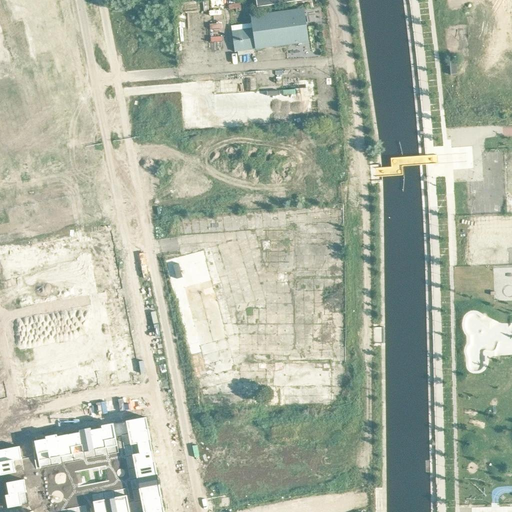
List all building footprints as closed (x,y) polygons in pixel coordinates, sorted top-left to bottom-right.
[(308,42),(305,16),(304,9),(251,16),(253,28),(232,31),(235,52),(308,42)] [(66,18),(48,21),(51,32),(68,29),(66,18)] [(31,25),(21,27),(21,28),(24,44),(35,42),(31,25)] [(21,28),(11,30),(14,46),(24,44),(21,28)] [(68,29),(51,32),(53,42),(70,39),(68,29)] [(11,30),(1,32),(4,48),(14,46),(11,30)] [(70,39),(53,42),(55,52),(72,49),(70,39)] [(72,49),(55,52),(57,62),(74,59),(72,49)] [(74,59),(57,62),(59,73),(77,69),(74,59)] [(77,69),(59,73),(61,84),(79,80),(77,69)] [(79,80),(61,84),(63,94),(81,90),(79,80)] [(234,86),(178,88),(181,143),(204,142),(203,137),(267,134),(267,130),(301,128),(299,98),(312,97),(311,86),(298,86),(298,95),(235,98),(234,86)] [(81,90),(63,94),(66,105),(83,102),(81,90)] [(87,118),(69,122),(71,133),(89,129),(87,118)] [(89,129),(71,133),(74,144),(91,140),(89,129)] [(91,140),(74,144),(76,154),(93,151),(91,140)] [(93,151),(76,154),(78,164),(95,161),(93,151)] [(511,160),(503,161),(506,221),(511,220),(511,236),(503,237),(504,256),(496,256),(497,269),(484,270),(485,273),(511,271),(511,160)] [(95,161),(78,164),(80,174),(97,171),(95,161)] [(97,171),(80,174),(82,184),(100,181),(97,171)] [(100,181),(82,184),(84,195),(102,192),(100,181)] [(64,182),(53,184),(56,200),(57,201),(67,199),(64,182)] [(53,184),(43,186),(46,202),(56,200),(53,184)] [(357,185),(336,189),(338,200),(357,196),(357,185)] [(43,186),(33,188),(36,204),(46,202),(43,186)] [(33,188),(23,190),(26,206),(36,204),(33,188)] [(23,190),(13,192),(16,208),(26,206),(23,190)] [(13,192),(3,194),(6,210),(7,211),(17,209),(16,208),(13,192)] [(295,198),(284,200),(287,214),(289,213),(309,210),(306,195),(295,197),(295,198)] [(357,196),(338,200),(340,211),(358,207),(357,196)] [(274,202),(262,205),(265,218),(284,214),(287,214),(284,200),(284,199),(274,201),(274,202)] [(259,204),(248,206),(251,226),(263,224),(259,204)] [(248,206),(236,208),(240,228),(251,226),(248,206)] [(340,211),(336,211),(338,222),(358,218),(358,207),(340,211)] [(358,218),(338,222),(342,240),(358,237),(358,218)] [(169,221),(157,224),(161,245),(174,243),(169,221)] [(313,229),(301,232),(304,247),(316,245),(313,229)] [(110,231),(92,234),(94,245),(112,242),(110,231)] [(301,232),(291,234),(294,249),(304,247),(301,232)] [(291,234),(280,236),(283,251),(294,249),(291,234)] [(280,236),(268,238),(271,253),(283,251),(280,236)] [(68,239),(56,242),(56,244),(60,261),(71,259),(68,239)] [(112,242),(94,245),(96,256),(114,253),(112,242)] [(359,242),(337,246),(339,257),(359,253),(359,242)] [(174,243),(161,245),(165,267),(178,264),(174,243)] [(44,244),(33,246),(37,266),(48,264),(44,246),(44,244)] [(56,244),(44,246),(48,264),(60,261),(56,244)] [(33,246),(22,248),(26,268),(37,266),(33,246)] [(22,248),(12,250),(12,253),(15,270),(26,268),(22,248)] [(268,252),(254,254),(258,272),(270,269),(272,269),(268,252)] [(12,253),(0,254),(0,255),(3,272),(15,270),(12,253)] [(114,253),(96,256),(98,267),(116,263),(114,253)] [(359,253),(339,257),(341,267),(359,264),(359,253)] [(472,272),(478,265),(472,260),(466,267),(472,272)] [(116,263),(98,267),(101,279),(118,275),(116,263)] [(312,264),(294,265),(294,275),(299,275),(312,275),(312,264)] [(341,267),(338,268),(340,279),(359,275),(359,264),(341,267)] [(258,272),(257,272),(260,290),(274,287),(270,269),(258,272)] [(118,275),(101,279),(103,290),(120,287),(118,275)] [(294,275),(289,275),(289,293),(300,293),(299,286),(299,275),(294,275)] [(312,275),(299,275),(299,286),(318,286),(318,275),(312,275)] [(359,275),(340,279),(342,290),(360,286),(359,275)] [(183,276),(168,279),(171,296),(187,293),(183,276)] [(360,292),(344,296),(346,306),(360,304),(360,292)] [(187,293),(171,296),(173,307),(191,304),(189,293),(187,293)] [(123,300),(105,303),(108,314),(125,311),(123,300)] [(191,304),(173,307),(175,318),(193,314),(191,304)] [(346,306),(344,307),(346,317),(360,314),(360,304),(346,306)] [(125,311),(108,314),(110,326),(128,323),(125,311)] [(328,312),(317,314),(320,334),(332,332),(328,312)] [(193,314),(175,318),(177,328),(195,325),(193,314)] [(317,314),(306,316),(310,336),(320,334),(317,314)] [(346,317),(344,318),(346,329),(361,326),(360,314),(346,317)] [(306,316),(296,318),(299,338),(310,336),(306,316)] [(296,318),(284,321),(288,340),(299,338),(296,318)] [(278,322),(266,324),(270,344),(281,341),(278,322)] [(128,323),(110,326),(112,337),(130,333),(128,323)] [(266,324),(255,326),(259,346),(270,344),(266,324)] [(195,325),(177,328),(179,339),(197,335),(195,325)] [(130,333),(112,337),(114,349),(132,345),(130,333)] [(197,335),(179,339),(181,349),(199,346),(197,335)] [(132,345),(114,349),(116,359),(134,356),(132,345)] [(199,346),(181,349),(183,360),(201,357),(199,346)] [(363,349),(342,353),(343,361),(364,360),(363,349)] [(134,356),(116,359),(118,370),(136,367),(134,356)] [(300,361),(299,361),(302,375),(322,371),(320,357),(309,359),(309,360),(300,362),(300,361)] [(364,360),(343,361),(343,372),(364,371),(364,360)] [(289,364),(279,366),(282,379),(302,375),(299,361),(289,363),(289,364)] [(92,366),(80,368),(83,386),(95,384),(92,366)] [(136,367),(118,370),(121,381),(138,378),(136,367)] [(247,370),(247,371),(249,385),(270,381),(267,367),(256,369),(257,370),(247,372),(247,370)] [(80,368),(69,370),(72,388),(72,390),(84,388),(83,386),(80,368)] [(69,370),(58,373),(61,390),(72,388),(69,370)] [(237,374),(226,376),(229,389),(249,385),(247,371),(236,372),(237,374)] [(343,372),(341,372),(341,383),(364,382),(364,371),(343,372)] [(58,373),(47,375),(50,392),(51,395),(62,392),(61,390),(58,373)] [(47,375),(35,377),(38,395),(50,392),(47,375)] [(35,377),(24,379),(27,397),(38,395),(35,377)] [(207,378),(189,381),(191,393),(209,389),(207,378)] [(364,382),(341,383),(342,393),(364,392),(364,382)] [(209,389),(191,393),(193,403),(211,400),(209,389)] [(364,392),(342,393),(342,409),(365,408),(365,403),(364,392)] [(211,400),(193,403),(195,414),(213,411),(211,400)] [(213,411),(195,414),(213,511),(242,511),(366,488),(365,408),(342,409),(340,409),(341,462),(232,483),(225,445),(223,434),(219,435),(214,411),(213,411)] [(132,420),(126,421),(128,427),(129,433),(148,429),(146,417),(132,420)] [(116,439),(37,454),(37,455),(48,511),(91,511),(91,508),(95,508),(106,505),(116,503),(128,501),(129,505),(130,510),(130,511),(141,511),(144,511),(150,510),(141,465),(155,462),(154,456),(140,459),(132,420),(126,421),(124,421),(125,428),(120,429),(114,430),(116,439)] [(122,422),(113,423),(114,430),(118,429),(122,428),(123,428),(122,422)] [(113,423),(102,426),(102,428),(105,442),(116,440),(116,439),(114,430),(113,423)] [(91,428),(79,430),(80,432),(82,446),(94,444),(91,430),(91,428)] [(102,428),(91,430),(94,444),(105,442),(102,428)] [(148,429),(129,433),(131,444),(151,440),(148,429)] [(80,432),(69,434),(71,449),(82,446),(80,432)] [(56,434),(46,436),(46,439),(49,453),(60,451),(57,437),(56,434)] [(69,434),(57,437),(60,451),(71,449),(69,434)] [(46,439),(34,441),(37,454),(37,455),(49,453),(46,439)] [(151,440),(131,444),(133,455),(153,451),(151,440)] [(19,447),(0,450),(0,463),(13,460),(21,459),(19,447)] [(511,450),(478,451),(479,473),(511,471),(511,450)] [(0,463),(0,475),(16,473),(13,460),(0,463)] [(155,463),(135,467),(137,478),(157,474),(155,463)] [(157,472),(159,479),(168,477),(165,469),(157,472)] [(157,474),(137,478),(139,488),(159,485),(157,474)] [(24,480),(3,484),(5,496),(27,492),(24,480)] [(159,485),(139,488),(142,500),(161,496),(159,485)] [(27,492),(5,496),(8,508),(29,504),(27,492)] [(161,496),(142,500),(144,511),(150,510),(164,508),(161,496)] [(128,501),(116,503),(117,511),(130,511),(130,510),(129,505),(128,501)] [(117,511),(116,503),(106,505),(106,511),(117,511)]
